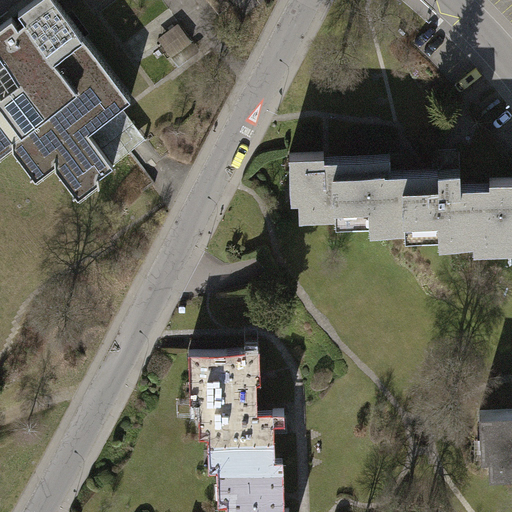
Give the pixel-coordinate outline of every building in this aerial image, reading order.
[(117,164),(115,161),(92,129),(115,112),(124,106),(133,99),(60,0),(38,0),(0,27),(0,52),(3,57),(0,59),(0,155),(15,144),(39,177),(59,163),(83,196),(103,181),(102,174),(117,164)] [(125,109),(124,106),(115,112),(92,129),(115,161),(138,144),(147,138),(125,109)] [(392,144),(283,148),(285,214),(327,212),(328,221),(368,219),(369,227),(401,226),(402,233),(435,232),(435,239),(468,237),(468,247),(511,245),(511,176),(458,179),(457,162),(392,164),(392,144)] [(0,305),(28,280),(0,248),(0,328),(10,319),(0,307),(0,305)] [(257,347),(188,349),(189,395),(197,395),(198,432),(206,431),(207,466),(212,466),(213,504),(223,504),(222,511),(291,511),(291,505),(281,505),(279,455),(274,455),(272,409),(254,410),(253,376),(258,376),(257,347)] [(511,406),(472,408),(475,473),(511,471),(511,406)]
